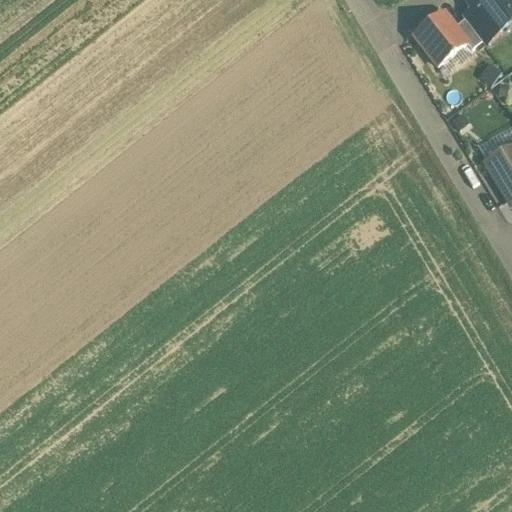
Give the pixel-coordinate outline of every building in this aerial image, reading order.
[(510,0),(471,0),(466,4),(474,15),(491,37),(497,32),(511,20),(511,2),(511,1),(510,0)] [(491,37),(474,15),(463,23),(466,26),(483,48),(485,51),(501,39),(497,32),(491,37)] [(446,20),(416,43),(439,73),(468,50),(469,50),(456,33),(446,20)] [(466,26),(456,33),(469,50),(468,50),(473,56),(483,48),(466,26)] [(502,79),(493,72),(484,84),(492,91),(502,79)] [(511,154),(488,169),(511,209),(511,154)]
